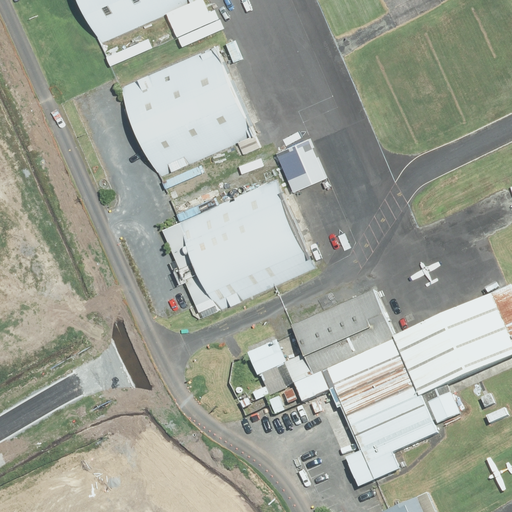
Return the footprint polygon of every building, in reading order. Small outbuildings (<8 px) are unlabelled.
[(85,0),(103,41),(193,0),(85,0)] [(175,29),(179,36),(216,20),(212,13),(175,29)] [(218,23),(181,39),(185,46),(221,30),(218,23)] [(150,39),(107,57),(111,67),(154,49),(150,39)] [(218,43),(124,85),(163,174),(258,132),(218,43)] [(314,138),(278,153),(294,190),(330,176),(314,138)] [(272,182),(269,174),(250,181),(254,190),(272,182)] [(286,181),(184,224),(218,303),(320,260),(286,181)] [(220,205),(210,184),(172,202),(181,222),(220,205)] [(511,287),(396,335),(419,390),(511,351),(511,287)] [(376,288),(292,322),(304,352),(312,370),(396,335),(376,288)] [(419,390),(396,335),(295,377),(304,398),(340,383),(366,447),(346,455),(357,481),(400,464),(393,449),(436,431),(419,390)] [(295,377),(312,370),(304,352),(292,357),(283,336),(250,350),(266,389),(295,377)] [(295,386),(266,399),(274,417),(303,404),(295,386)] [(461,414),(451,393),(429,403),(439,424),(461,414)] [(490,393),(480,398),(486,408),(495,403),(490,393)] [(303,426),(296,411),(278,420),(285,435),(303,426)] [(436,511),(427,491),(389,508),(380,511),(379,511),(436,511)]
